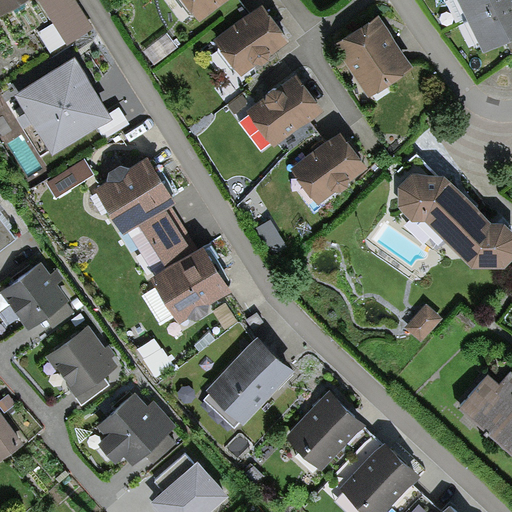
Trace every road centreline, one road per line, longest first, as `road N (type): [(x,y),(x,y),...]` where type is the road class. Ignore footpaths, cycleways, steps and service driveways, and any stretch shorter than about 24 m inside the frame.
road 1 (residential): [(87,0),(270,286),(501,511)]
road 2 (residential): [(403,0),(468,100),(497,115)]
